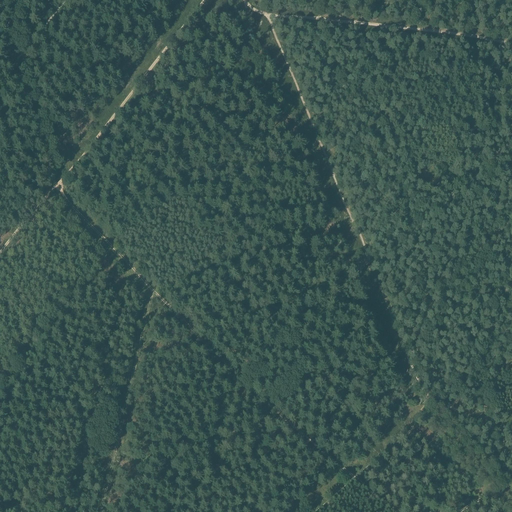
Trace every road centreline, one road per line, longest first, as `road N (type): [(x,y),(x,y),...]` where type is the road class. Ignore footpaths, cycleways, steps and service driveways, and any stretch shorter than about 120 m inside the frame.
road 1 (track): [(101,511),(151,293),(58,185),(205,0)]
road 2 (track): [(266,11),(369,259)]
road 3 (track): [(511,40),(266,11)]
road 4 (track): [(216,360),(369,259)]
road 5 (track): [(355,478),(216,360)]
road 6 (track): [(369,259),(402,354),(431,400)]
